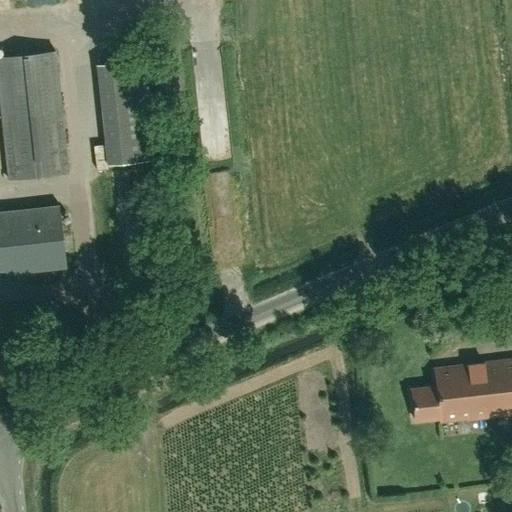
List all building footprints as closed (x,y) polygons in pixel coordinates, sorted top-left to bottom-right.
[(226,45),(209,46),(209,63),(226,62),(226,45)] [(68,172),(55,50),(0,56),(0,119),(6,179),(68,172)] [(133,61),(104,64),(114,161),(159,156),(156,131),(141,132),(133,61)] [(0,268),(5,268),(6,273),(66,267),(59,205),(0,211),(0,268)] [(511,413),(511,359),(484,363),(484,362),(466,364),(466,365),(434,369),(436,387),(410,390),(414,420),(439,417),(440,422),(511,413)]
